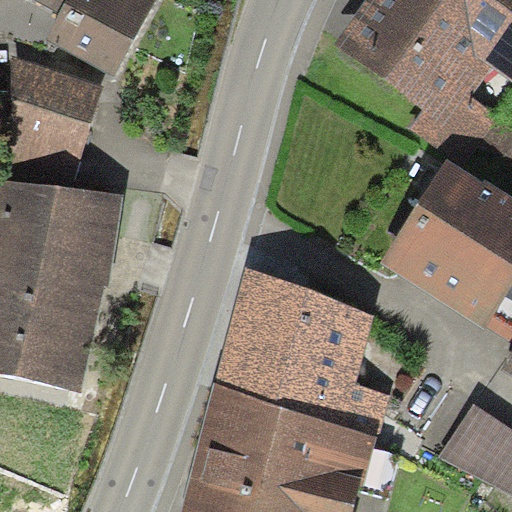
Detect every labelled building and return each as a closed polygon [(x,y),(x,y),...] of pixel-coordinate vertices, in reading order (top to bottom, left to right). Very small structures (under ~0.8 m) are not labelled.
[(27,0),(61,18),(46,44),(116,82),(161,0),(27,0)] [(511,0),(371,0),(334,51),(424,115),(412,131),(464,169),(481,146),(500,118),(473,99),(492,73),(511,86),(511,0)] [(105,93),(15,59),(12,153),(78,173),(105,93)] [(511,120),(503,114),(500,118),(481,146),(511,167),(511,120)] [(511,203),(448,163),(382,268),(456,314),(485,333),(511,290),(511,203)] [(124,203),(0,179),(0,381),(87,398),(124,203)] [(228,334),(213,389),(377,442),(389,401),(355,392),(372,321),(244,276),(228,334)] [(511,355),(501,373),(511,380),(511,355)] [(359,511),(377,442),(213,389),(181,511),(359,511)] [(511,432),(474,407),(439,458),(511,495),(511,432)]
